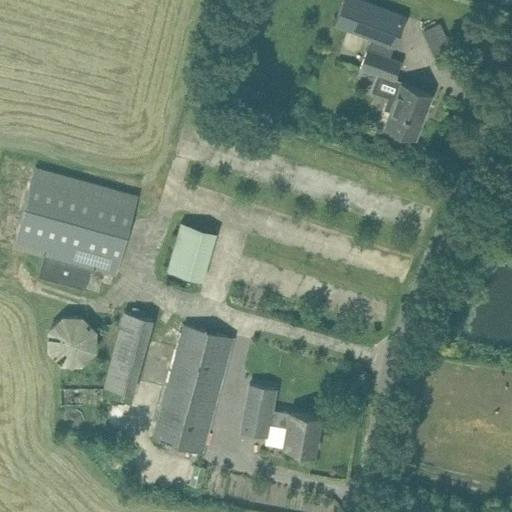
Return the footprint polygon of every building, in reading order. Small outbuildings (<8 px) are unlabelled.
[(360,67),(375,72),(394,79),(401,61),(389,57),(405,16),(363,0),(341,0),(334,22),(372,36),(360,67)] [(415,137),(432,93),(401,82),(397,93),(389,90),(384,107),(391,110),(385,126),(415,137)] [(137,194),(35,166),(12,246),(44,255),(38,276),(85,289),(90,272),(94,273),(95,269),(115,274),(137,194)] [(167,268),(203,278),(216,231),(181,221),(167,268)] [(103,386),(133,394),(152,318),(123,311),(103,386)] [(47,350),(61,364),(81,364),(96,350),(97,330),(82,315),(62,314),(47,329),(47,350)] [(182,324),(152,438),(200,451),(230,337),(182,324)] [(284,446),(294,448),(314,452),(320,416),(272,407),(276,386),(251,382),(243,428),(266,432),(268,421),(288,424),(284,446)]
